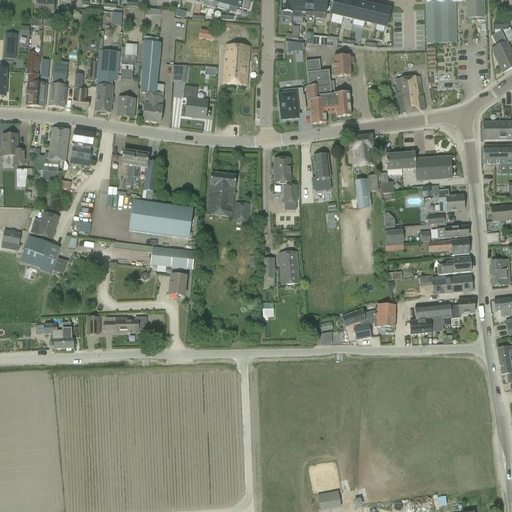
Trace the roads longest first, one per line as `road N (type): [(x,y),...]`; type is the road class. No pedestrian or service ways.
road 1 (residential): [(0,360),(487,348)]
road 2 (tertiary): [(0,113),(267,142)]
road 3 (tertiary): [(267,142),(461,115)]
road 4 (tertiary): [(481,295),(461,115)]
road 5 (tertiary): [(511,490),(487,348)]
road 6 (residential): [(267,142),(269,0)]
